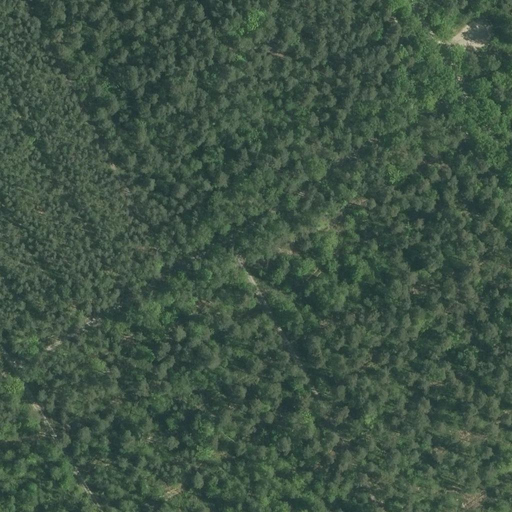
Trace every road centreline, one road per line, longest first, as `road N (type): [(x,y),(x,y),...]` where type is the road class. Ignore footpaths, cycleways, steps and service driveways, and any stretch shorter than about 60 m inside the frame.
road 1 (track): [(227,239),(381,511)]
road 2 (track): [(434,112),(227,239)]
road 3 (track): [(75,96),(170,275)]
road 4 (track): [(170,275),(13,369)]
